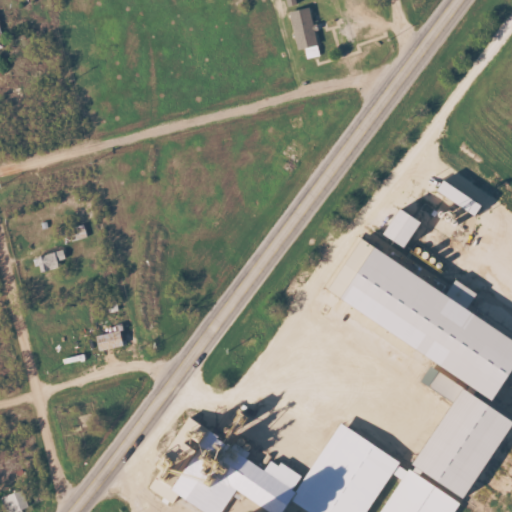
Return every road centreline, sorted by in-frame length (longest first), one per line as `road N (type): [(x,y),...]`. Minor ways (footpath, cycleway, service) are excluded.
road 1 (secondary): [(73,511),(409,66)]
road 2 (residential): [(0,172),(409,66)]
road 3 (residential): [(68,511),(0,238)]
road 4 (residential): [(176,377),(132,365),(0,399)]
